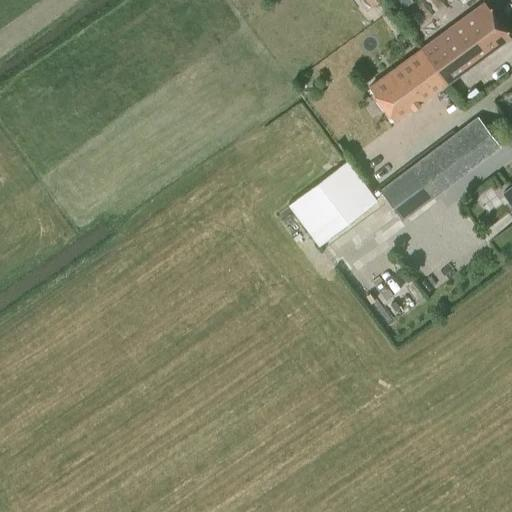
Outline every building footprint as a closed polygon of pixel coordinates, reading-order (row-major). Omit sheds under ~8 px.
[(419,49),(444,84),(509,37),(484,2),(419,49)] [(444,84),(419,49),(368,87),(394,121),(444,84)] [(380,190),(402,219),(499,146),(477,117),(380,190)] [(347,159),(287,204),(318,244),(377,199),(347,159)] [(511,185),(503,192),(511,203),(511,185)]
